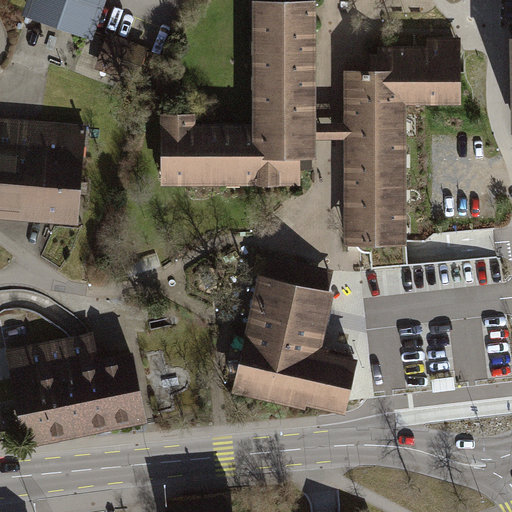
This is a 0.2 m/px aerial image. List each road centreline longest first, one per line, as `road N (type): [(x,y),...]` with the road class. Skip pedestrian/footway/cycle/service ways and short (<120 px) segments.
road 1 (tertiary): [(509,466),(354,445),(0,481)]
road 2 (residential): [(511,235),(487,97),(485,0)]
